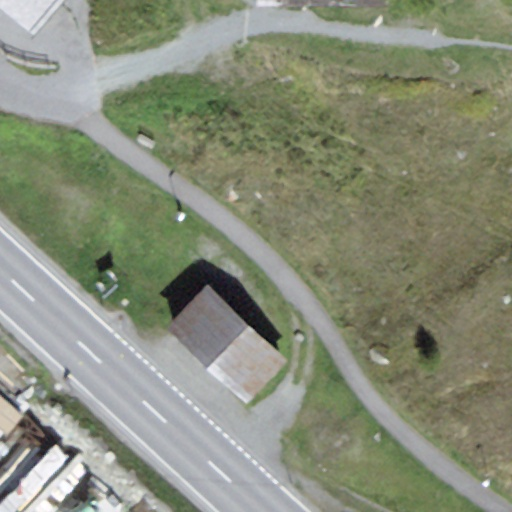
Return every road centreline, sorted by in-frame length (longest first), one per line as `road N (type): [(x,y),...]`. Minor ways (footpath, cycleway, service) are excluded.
road 1 (track): [(38,97),(96,125),(253,243),(429,454),(505,511)]
road 2 (primary): [(266,511),(0,265)]
